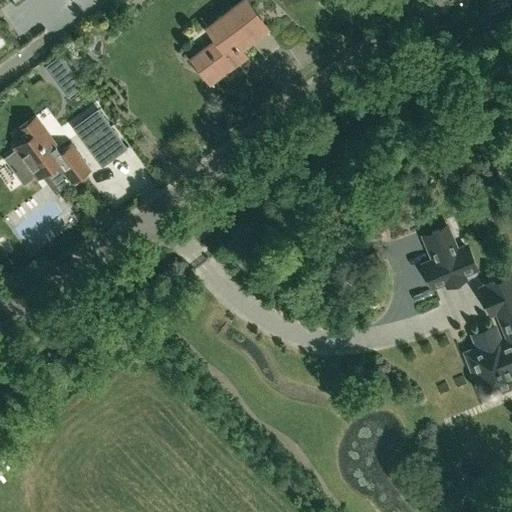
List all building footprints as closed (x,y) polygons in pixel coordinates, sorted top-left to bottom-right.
[(237,44),(263,24),(245,0),(239,0),(206,26),(216,39),(193,57),(207,77),(219,68),(222,72),(227,67),(225,64),(242,51),(237,44)] [(128,9),(120,19),(130,26),(138,16),(128,9)] [(75,111),(95,97),(75,68),(54,82),(75,111)] [(101,165),(125,147),(97,109),(73,127),(101,165)] [(88,169),(88,168),(70,144),(58,152),(38,126),(31,117),(17,127),(24,137),(14,145),(16,148),(3,158),(22,183),(35,173),(37,177),(45,171),(56,163),(70,182),(88,169)] [(423,235),(433,258),(423,262),(433,287),(446,282),(462,275),(475,270),(465,245),(455,248),(446,225),(423,235)] [(511,382),(511,375),(509,368),(511,367),(511,280),(509,275),(487,284),(488,286),(481,289),(490,311),(497,308),(511,342),(500,346),(494,333),(477,340),(480,348),(467,353),(472,364),(480,384),(482,390),(488,393),(494,390),(511,382)]
